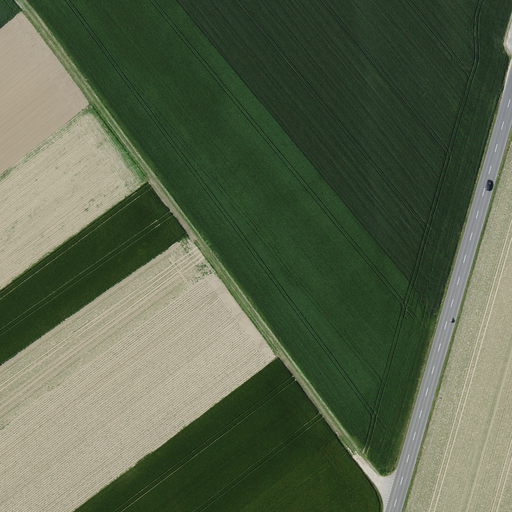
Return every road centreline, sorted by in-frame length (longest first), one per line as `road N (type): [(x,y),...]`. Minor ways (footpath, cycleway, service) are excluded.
road 1 (track): [(396,497),(5,0)]
road 2 (tertiary): [(392,511),(511,93)]
